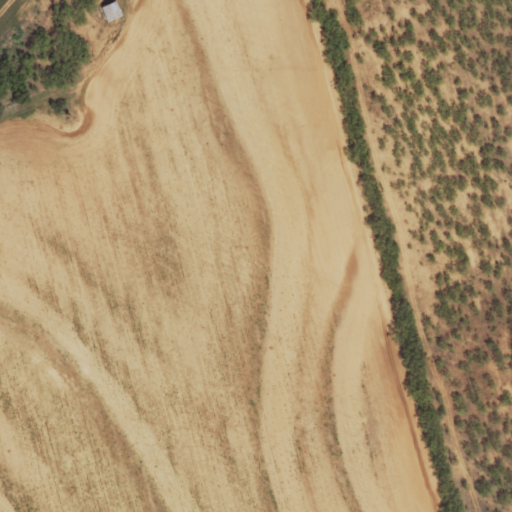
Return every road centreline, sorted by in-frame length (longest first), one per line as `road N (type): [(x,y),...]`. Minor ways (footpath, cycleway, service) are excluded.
road 1 (track): [(455,511),(455,474),(440,458),(359,70),(364,34),(355,0)]
road 2 (track): [(511,24),(364,34)]
